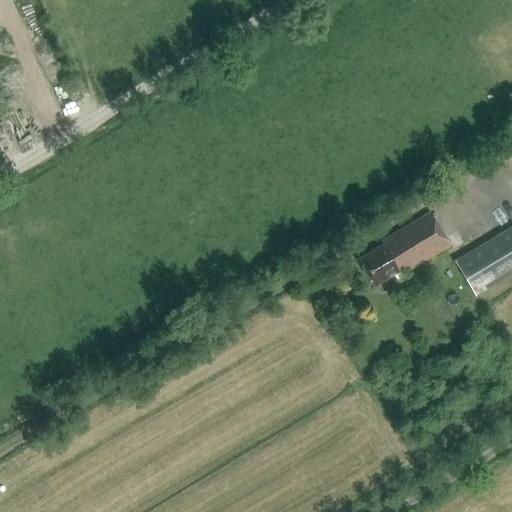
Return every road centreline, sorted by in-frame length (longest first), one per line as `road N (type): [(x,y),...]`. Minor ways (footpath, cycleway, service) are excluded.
road 1 (unclassified): [(0,175),(296,0)]
road 2 (track): [(511,439),(393,511)]
